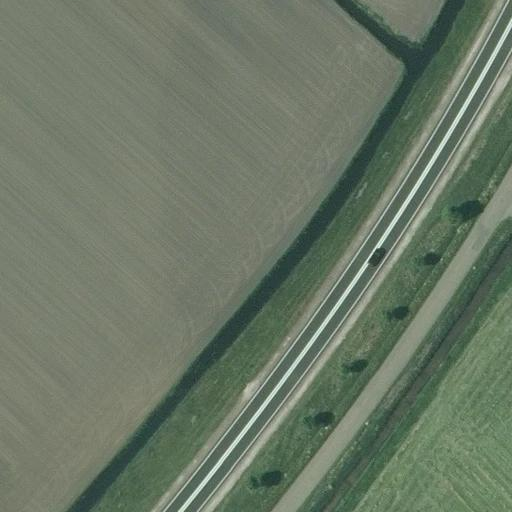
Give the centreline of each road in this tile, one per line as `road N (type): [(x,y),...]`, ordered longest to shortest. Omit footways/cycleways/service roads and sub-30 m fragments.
road 1 (trunk): [(175,511),(407,200),(511,17)]
road 2 (unclassified): [(293,511),(420,345),(511,193)]
